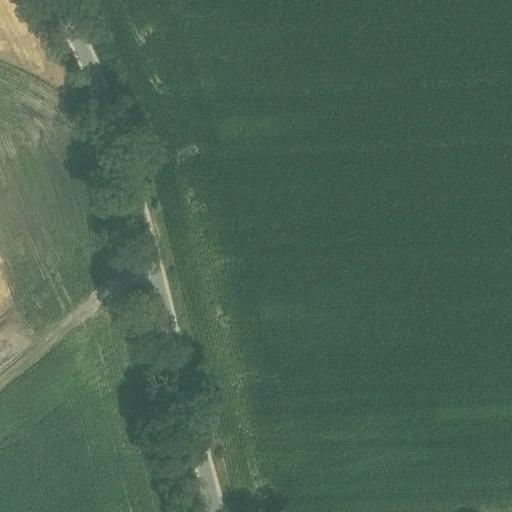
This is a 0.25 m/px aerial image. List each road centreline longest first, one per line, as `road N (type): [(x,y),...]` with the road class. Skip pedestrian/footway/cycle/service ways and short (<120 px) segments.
road 1 (unclassified): [(213,511),(152,264),(88,59),(51,0)]
road 2 (track): [(0,379),(123,277),(152,264)]
